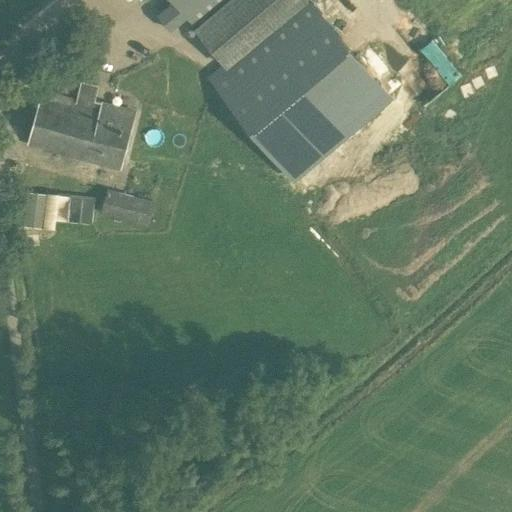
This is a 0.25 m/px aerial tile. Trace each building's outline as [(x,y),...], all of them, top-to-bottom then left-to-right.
[(171,29),(187,15),(227,63),(302,0),(145,0),(146,1),(146,0),(173,0),(174,0),(158,13),(171,29)] [(302,0),(227,63),(211,76),(260,135),(357,53),(312,0),(302,0)] [(423,47),(452,84),(464,74),(436,37),(423,47)] [(120,167),(135,110),(102,101),(101,103),(94,101),(99,85),(82,81),(77,98),(43,89),(29,143),(120,167)] [(50,188),(31,184),(26,216),(44,220),(50,188)] [(148,225),(155,200),(108,187),(101,213),(148,225)] [(98,196),(61,190),(57,214),(93,220),(98,196)]
